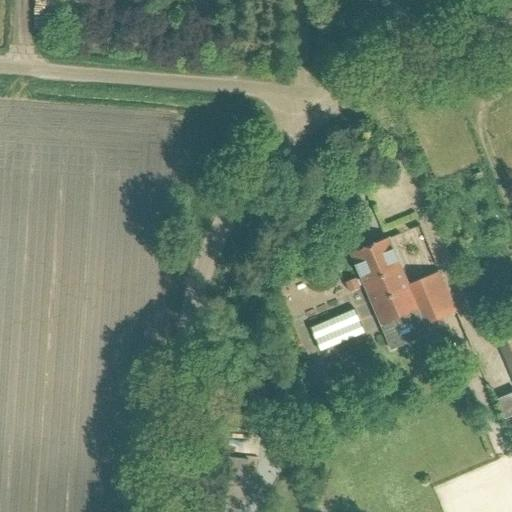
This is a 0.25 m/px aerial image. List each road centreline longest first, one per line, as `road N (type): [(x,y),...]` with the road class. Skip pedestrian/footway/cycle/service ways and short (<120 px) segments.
road 1 (track): [(249,511),(274,460),(474,355),(479,338),(368,81)]
road 2 (tertiary): [(170,511),(186,343),(203,268),(232,203),(310,113)]
road 3 (unclassified): [(0,67),(268,89),(310,113)]
road 4 (tertiary): [(310,113),(511,22)]
